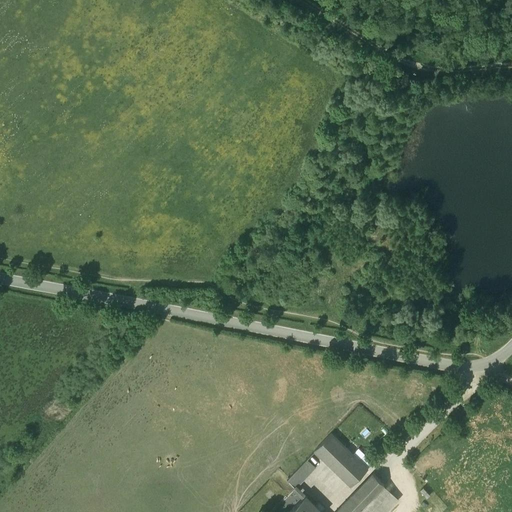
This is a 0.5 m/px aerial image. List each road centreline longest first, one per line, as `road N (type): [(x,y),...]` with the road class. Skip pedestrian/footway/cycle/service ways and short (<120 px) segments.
road 1 (unclassified): [(0,277),(461,365),(492,361),(511,344)]
road 2 (track): [(0,255),(116,278),(208,283),(238,302),(328,318),(360,336),(492,361)]
road 3 (unknown): [(0,251),(201,278),(225,293),(457,343)]
